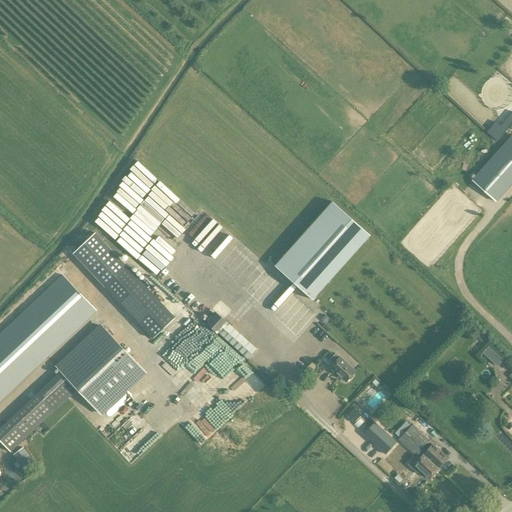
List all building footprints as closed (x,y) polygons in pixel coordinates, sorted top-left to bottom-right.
[(496,140),(504,130),(495,122),(487,132),(496,140)] [(497,201),(511,183),(511,140),(475,182),(497,201)] [(313,300),(370,236),(332,201),(274,266),(313,300)] [(104,212),(96,221),(116,238),(123,230),(128,233),(145,213),(135,205),(125,216),(130,220),(124,228),(104,212)] [(233,272),(252,250),(202,207),(184,229),(233,272)] [(263,263),(242,283),(252,293),(255,290),(265,301),(283,284),(263,263)] [(153,337),(176,316),(128,264),(105,285),(153,337)] [(0,401),(97,311),(63,275),(0,334),(0,401)] [(276,315),(302,339),(322,317),(310,307),(313,304),(298,290),(276,315)] [(226,322),(226,323),(216,314),(207,325),(216,333),(217,332),(247,359),(256,348),(226,322)] [(325,316),(321,319),(326,323),(330,319),(325,315),(325,316)] [(99,326),(56,366),(101,413),(143,373),(99,326)] [(493,351),(487,357),(497,366),(503,360),(493,351)] [(335,354),(329,360),(333,364),(329,367),(345,382),(355,372),(335,354)] [(0,441),(10,452),(76,390),(59,373),(0,428),(0,441)] [(383,387),(367,401),(373,408),(388,393),(383,387)] [(392,407),(404,418),(410,412),(398,401),(392,407)] [(415,456),(419,451),(428,441),(429,440),(412,424),(411,426),(406,421),(395,433),(400,438),(398,440),(415,456)] [(396,442),(375,422),(363,434),(385,454),(396,442)] [(428,441),(419,451),(423,455),(437,468),(447,458),(432,445),(428,441)] [(401,444),(386,460),(400,473),(415,457),(401,444)] [(22,467),(33,457),(22,446),(12,455),(22,467)] [(437,468),(423,455),(413,465),(411,467),(417,472),(419,470),(428,478),(437,468)]
